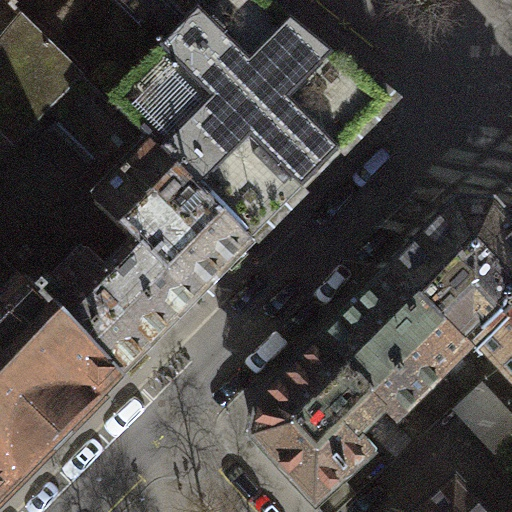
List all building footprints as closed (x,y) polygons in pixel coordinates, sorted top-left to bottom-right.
[(128,0),(150,21),(151,20),(173,42),(163,52),(162,51),(110,104),(152,145),(252,245),(391,105),(261,0),(128,0)] [(0,19),(0,133),(12,146),(49,108),(119,178),(152,145),(110,104),(81,76),(82,74),(25,17),(24,19),(11,6),(0,19)] [(0,158),(12,146),(0,133),(0,158)] [(225,272),(252,245),(152,145),(119,178),(95,202),(136,243),(195,302),(225,272)] [(494,328),(495,330),(511,314),(511,225),(496,207),(458,206),(392,273),(460,342),(463,339),(484,318),(494,328)] [(44,297),(87,255),(66,233),(58,240),(41,223),(36,223),(2,256),(42,298),(44,297)] [(186,312),(195,302),(136,243),(126,253),(114,265),(106,273),(87,255),(44,297),(122,376),(160,337),(174,323),(186,312)] [(0,498),(106,392),(122,376),(44,297),(42,298),(2,256),(0,254),(0,498)] [(463,339),(460,342),(392,273),(346,320),(321,344),(389,411),(387,413),(399,425),(471,352),(471,347),(463,339)] [(478,347),(511,383),(511,314),(495,330),(494,328),(478,342),(478,347)] [(387,413),(389,411),(321,344),(260,404),(252,440),(315,508),(374,455),(361,441),(387,413)] [(511,447),(511,412),(483,382),(452,410),(499,460),(511,447)] [(484,511),(456,481),(422,511),(484,511)]
